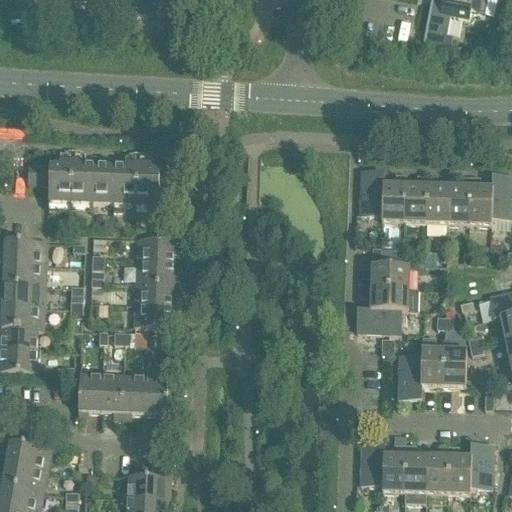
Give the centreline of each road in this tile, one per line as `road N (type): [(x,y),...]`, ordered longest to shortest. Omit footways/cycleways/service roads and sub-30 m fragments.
road 1 (tertiary): [(0,85),(298,103)]
road 2 (tertiary): [(298,103),(511,113)]
road 3 (residential): [(186,448),(150,456),(91,447),(56,424),(0,416)]
road 4 (residential): [(511,423),(346,426)]
